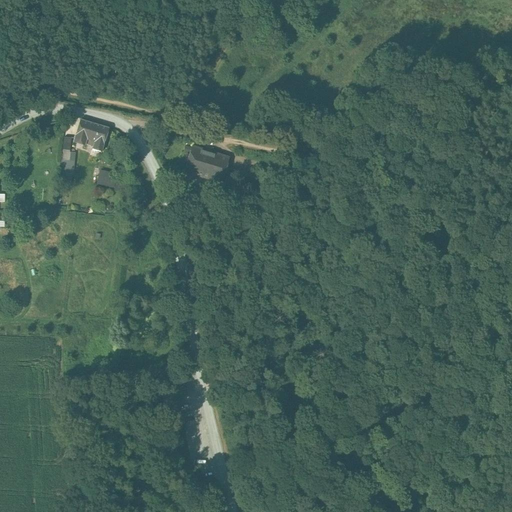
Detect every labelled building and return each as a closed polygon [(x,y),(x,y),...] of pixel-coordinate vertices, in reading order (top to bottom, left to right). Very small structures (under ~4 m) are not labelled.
[(109,128),(90,122),(81,119),(74,142),(86,146),(87,144),(91,145),(95,146),(94,148),(102,151),(109,128)] [(70,152),(70,147),(71,138),(65,137),(63,151),(63,152),(70,152)] [(184,171),(203,177),(210,152),(192,147),(184,171)] [(70,185),(70,182),(74,153),(63,152),(59,184),(70,185)] [(229,158),(210,152),(203,177),(221,183),(227,164),(229,158)] [(114,187),(115,185),(115,181),(112,181),(114,172),(99,169),(96,183),(96,184),(114,187)] [(218,190),(211,188),(201,185),(199,194),(215,200),(218,190)]
